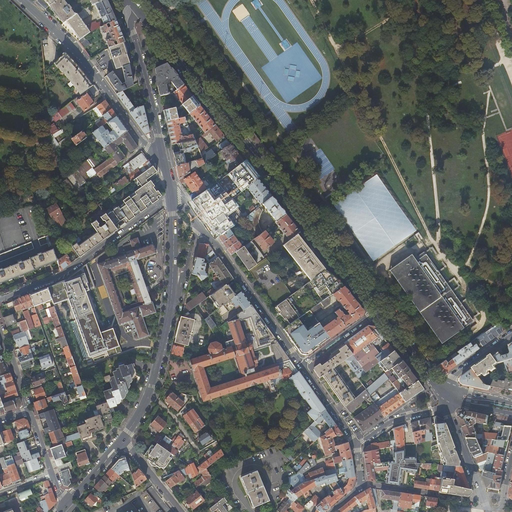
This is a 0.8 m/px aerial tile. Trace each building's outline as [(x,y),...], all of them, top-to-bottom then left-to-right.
[(37,0),(37,1),(46,10),(50,6),(57,0),(37,0)] [(68,6),(63,0),(57,0),(50,6),(52,9),(61,21),(64,24),(66,22),(76,15),(75,15),(76,14),(75,13),(74,14),(71,9),(72,9),(69,5),(68,6)] [(116,21),(106,0),(105,0),(95,5),(102,21),(97,24),(96,22),(95,22),(89,24),(90,26),(89,27),(91,32),(93,30),(100,27),(116,21)] [(253,0),(250,2),(255,9),(262,5),(259,0),(253,0)] [(156,2),(152,6),(155,10),(163,20),(168,17),(156,2)] [(242,4),(232,11),(239,21),(249,14),(242,4)] [(80,12),(76,15),(66,22),(69,25),(68,26),(70,29),(71,28),(75,33),(74,33),(77,37),(77,36),(80,40),(83,37),(90,33),(81,20),(84,18),(92,15),(89,8),(81,11),(80,12)] [(61,21),(52,9),(51,10),(61,21)] [(124,42),(116,21),(100,27),(103,35),(109,33),(111,38),(105,41),(108,46),(103,48),(104,50),(109,48),(122,43),(124,42)] [(79,40),(78,41),(84,50),(90,45),(86,39),(86,40),(83,37),(80,40),(79,40)] [(322,79),(298,42),(291,46),(286,39),(279,43),(284,51),(277,56),(272,49),(264,53),(270,62),(262,67),(285,103),(322,79)] [(126,56),(122,43),(109,48),(111,55),(110,55),(111,59),(112,59),(116,69),(128,65),(125,56),(126,56)] [(73,85),(81,95),(89,89),(93,86),(79,68),(65,53),(64,54),(63,53),(62,55),(62,56),(54,64),(70,82),(67,84),(70,88),(73,85)] [(171,70),(166,64),(155,69),(157,77),(158,86),(160,95),(160,96),(160,97),(172,94),(174,93),(183,85),(182,84),(177,77),(171,70)] [(133,86),(129,65),(128,65),(116,69),(115,70),(114,70),(107,76),(110,81),(116,89),(119,93),(122,91),(133,86)] [(262,80),(262,81),(252,66),(244,71),(257,91),(265,86),(262,80)] [(228,81),(221,84),(231,103),(237,100),(228,81)] [(99,92),(94,85),(93,86),(89,89),(94,95),(99,92)] [(192,97),(183,85),(174,93),(183,104),(192,97)] [(119,93),(116,94),(130,113),(145,134),(149,132),(146,120),(143,106),(137,108),(135,109),(122,91),(119,93)] [(94,105),(86,94),(76,101),(84,112),(94,105)] [(192,97),(183,104),(182,105),(189,114),(200,106),(192,97)] [(112,110),(105,101),(96,107),(103,116),(112,110)] [(49,118),(51,136),(60,130),(59,128),(56,129),(53,124),(75,108),(70,103),(49,118)] [(215,125),(200,106),(189,114),(205,134),(215,125)] [(103,116),(96,107),(93,110),(99,119),(103,116)] [(178,119),(176,108),(170,109),(164,111),(166,122),(178,119)] [(114,113),(112,110),(103,116),(104,119),(96,125),(99,128),(102,126),(107,123),(116,116),(114,113)] [(122,125),(116,116),(107,123),(113,131),(109,134),(107,131),(105,131),(102,126),(99,128),(92,133),(104,148),(104,149),(126,132),(127,132),(127,131),(122,125)] [(178,119),(166,122),(169,135),(172,145),(180,144),(182,143),(183,143),(195,141),(192,135),(183,137),(181,136),(180,131),(182,130),(182,129),(180,129),(179,126),(180,124),(186,123),(184,118),(178,119)] [(224,136),(215,125),(205,134),(195,141),(198,148),(198,149),(200,153),(208,148),(201,140),(209,133),(216,142),(224,136)] [(51,136),(52,153),(54,151),(60,147),(54,138),(67,130),(65,127),(60,130),(51,136)] [(82,134),(80,132),(72,138),(71,139),(76,145),(85,139),(84,137),(85,136),(83,133),(82,134)] [(138,148),(127,132),(126,132),(104,149),(110,156),(112,158),(99,167),(94,170),(96,173),(100,178),(126,159),(117,147),(123,142),(131,153),(138,148)] [(71,139),(72,138),(70,135),(62,141),(64,144),(71,139)] [(223,149),(230,144),(226,140),(220,145),(223,149)] [(195,141),(183,143),(183,145),(182,146),(182,150),(180,150),(180,152),(173,153),(174,156),(174,158),(175,160),(176,167),(186,164),(184,158),(183,154),(198,148),(195,141)] [(223,149),(218,154),(220,156),(222,154),(227,161),(229,159),(237,153),(230,144),(223,149)] [(106,155),(102,150),(91,158),(97,166),(98,166),(108,158),(106,155)] [(207,162),(216,155),(211,150),(201,157),(202,159),(204,164),(205,164),(207,162)] [(152,166),(143,153),(129,163),(134,171),(113,186),(117,192),(133,181),(152,166)] [(244,162),(237,153),(229,159),(231,162),(230,163),(235,169),(244,162)] [(91,158),(80,166),(89,178),(96,173),(94,170),(99,167),(98,166),(97,166),(91,158)] [(195,170),(204,164),(202,159),(196,161),(198,166),(197,166),(194,168),(195,170)] [(183,178),(190,173),(189,171),(190,170),(190,169),(192,169),(191,162),(186,164),(176,167),(177,173),(179,180),(183,178)] [(207,162),(205,164),(211,173),(213,171),(207,162)] [(89,178),(80,166),(76,169),(76,170),(71,173),(81,187),(90,180),(89,178)] [(143,187),(148,183),(146,180),(157,172),(152,166),(133,181),(137,187),(139,185),(141,184),(143,187)] [(332,181),(338,176),(333,171),(328,175),(332,178),(328,182),(332,186),(334,183),(332,181)] [(416,227),(379,171),(335,200),(372,256),(416,227)] [(187,179),(185,181),(187,184),(190,188),(200,181),(195,173),(187,179)] [(60,183),(61,183),(71,195),(76,191),(65,178),(60,183)] [(272,197),(258,179),(247,188),(260,204),(257,206),(254,208),(255,209),(255,210),(258,207),(261,205),(262,204),(272,197)] [(148,183),(143,187),(141,188),(135,192),(137,195),(131,199),(129,197),(123,201),(126,205),(120,210),(124,215),(129,222),(135,217),(133,215),(139,211),(140,213),(147,209),(145,206),(150,202),(152,204),(162,197),(150,181),(148,183)] [(205,188),(200,181),(190,188),(193,192),(195,191),(197,194),(205,188)] [(226,196),(220,200),(229,213),(234,209),(226,196)] [(286,214),(272,197),(262,204),(276,222),(286,214)] [(123,201),(117,205),(118,207),(120,210),(126,205),(123,201)] [(60,214),(61,214),(55,204),(47,209),(52,219),(51,219),(57,229),(66,224),(63,218),(62,219),(60,214)] [(264,210),(261,205),(258,207),(259,208),(255,211),(254,215),(253,219),(253,223),(253,226),(254,229),(255,231),(257,234),(258,236),(264,232),(263,231),(262,230),(261,228),(261,227),(260,225),(260,224),(259,222),(260,220),(260,219),(260,217),(261,215),(262,214),(262,213),(263,212),(264,210)] [(106,216),(117,230),(120,228),(117,223),(122,220),(125,224),(129,222),(124,215),(120,210),(118,207),(117,208),(113,211),(111,212),(108,215),(106,216)] [(313,209),(328,227),(331,224),(328,221),(327,222),(315,207),(313,209)] [(103,240),(117,230),(106,216),(105,214),(101,217),(103,221),(105,221),(106,223),(106,224),(101,228),(99,228),(98,226),(98,224),(96,221),(95,222),(88,213),(85,215),(96,230),(103,240)] [(300,232),(286,214),(276,222),(275,223),(289,240),(296,235),(297,234),(300,232)] [(73,227),(71,225),(65,229),(72,237),(77,233),(76,232),(73,227)] [(233,235),(229,229),(218,237),(223,243),(233,235)] [(103,240),(96,230),(94,231),(96,233),(92,236),(92,235),(90,236),(91,237),(88,239),(85,241),(84,240),(83,241),(84,242),(80,245),(78,246),(78,245),(76,243),(76,244),(72,247),(79,257),(83,254),(91,248),(103,240)] [(264,231),(264,232),(258,236),(254,239),(257,243),(258,242),(261,246),(260,247),(263,251),(273,243),(264,231)] [(325,269),(297,234),(296,235),(324,270),(325,269)] [(238,241),(233,235),(223,243),(227,249),(238,241)] [(296,235),(289,240),(284,244),(312,279),(313,279),(315,277),(322,271),(324,270),(296,235)] [(38,240),(40,246),(47,244),(48,247),(51,246),(49,241),(48,236),(38,240)] [(97,264),(100,272),(101,272),(119,326),(130,322),(131,325),(131,326),(132,326),(133,329),(132,330),(133,330),(134,334),(134,335),(135,335),(134,335),(136,339),(138,338),(137,339),(138,340),(139,339),(139,340),(140,340),(140,339),(148,336),(148,337),(149,336),(150,336),(149,335),(148,335),(147,331),(148,330),(147,330),(146,330),(145,326),(146,326),(146,325),(145,325),(144,322),(145,322),(144,321),(143,321),(142,318),(155,313),(152,302),(151,302),(137,261),(157,254),(153,244),(141,248),(138,238),(130,241),(133,248),(131,248),(132,251),(126,253),(123,254),(123,256),(106,262),(106,261),(97,264)] [(242,248),(238,241),(227,249),(231,255),(235,252),(242,248)] [(251,241),(242,248),(235,252),(248,271),(265,259),(264,257),(251,241)] [(0,262),(34,249),(32,242),(0,255),(0,262)] [(199,244),(196,258),(203,260),(204,258),(206,256),(213,251),(208,244),(199,244)] [(312,279),(284,244),(283,245),(311,281),(312,279)] [(60,262),(53,250),(41,254),(40,255),(40,254),(37,255),(37,256),(29,259),(29,258),(28,258),(29,260),(21,263),(20,262),(17,263),(17,264),(10,267),(10,266),(9,266),(9,268),(2,270),(1,271),(1,269),(0,269),(0,283),(35,271),(35,270),(60,262)] [(209,297),(225,285),(233,279),(219,260),(213,252),(206,256),(204,258),(206,258),(208,262),(207,263),(208,263),(209,265),(217,276),(213,279),(215,282),(211,285),(214,290),(213,290),(212,289),(206,293),(209,297)] [(424,252),(414,259),(411,255),(389,270),(441,343),(473,321),(424,252)] [(62,260),(62,264),(64,272),(71,263),(68,259),(69,258),(66,255),(62,258),(62,260)] [(195,262),(192,274),(197,276),(201,281),(207,277),(204,271),(206,265),(208,263),(207,263),(208,262),(206,258),(204,258),(203,260),(196,258),(195,262)] [(64,281),(47,288),(51,300),(52,303),(53,305),(68,300),(89,357),(119,346),(113,329),(100,333),(86,292),(95,289),(87,265),(85,266),(64,281)] [(324,274),(322,271),(315,277),(319,284),(322,289),(321,290),(323,293),(329,290),(330,289),(334,293),(343,287),(341,284),(334,278),(331,276),(328,277),(326,275),(325,275),(324,274)] [(341,284),(331,271),(329,272),(328,271),(324,274),(325,275),(326,275),(328,277),(331,276),(334,278),(341,284)] [(293,295),(274,307),(279,314),(280,313),(281,315),(281,316),(282,317),(283,317),(284,317),(285,318),(283,320),(287,326),(298,319),(310,310),(323,301),(319,295),(318,296),(308,283),(299,291),(293,295)] [(209,297),(206,299),(200,303),(209,315),(234,297),(232,294),(227,287),(225,285),(209,297)] [(330,338),(362,315),(362,311),(356,304),(343,287),(334,293),(336,297),(336,298),(342,307),(334,312),(338,317),(337,318),(333,312),(319,322),(321,326),(330,338)] [(51,300),(47,288),(38,291),(29,295),(33,305),(34,307),(37,306),(39,309),(41,309),(41,310),(43,309),(41,304),(51,300)] [(204,319),(213,332),(227,322),(237,315),(251,305),(247,299),(242,291),(234,297),(209,315),(204,319)] [(186,313),(188,312),(195,307),(200,303),(206,299),(202,293),(187,304),(185,312),(186,313)] [(33,305),(29,295),(25,297),(18,299),(22,310),(33,305)] [(330,295),(323,301),(310,310),(314,316),(330,304),(330,295)] [(19,311),(22,310),(18,299),(6,304),(10,315),(12,315),(20,312),(19,311)] [(86,398),(77,373),(53,305),(52,303),(50,304),(51,305),(49,306),(50,308),(48,309),(51,317),(48,318),(48,317),(42,319),(44,325),(50,323),(49,322),(52,321),(58,337),(56,338),(56,337),(55,338),(56,343),(60,342),(64,352),(65,355),(74,382),(76,388),(80,400),(86,398)] [(285,354),(267,327),(263,322),(251,305),(237,315),(238,320),(240,320),(241,320),(248,318),(253,334),(246,337),(244,337),(254,369),(243,372),(233,340),(225,342),(227,348),(223,349),(221,344),(216,342),(215,342),(215,341),(211,343),(211,344),(210,344),(208,349),(209,354),(190,360),(203,402),(266,381),(268,386),(269,386),(271,392),(274,391),(273,386),(274,385),(272,379),(281,376),(282,379),(287,380),(289,379),(298,372),(296,369),(285,354)] [(31,329),(33,328),(27,311),(23,312),(23,313),(25,320),(29,330),(31,329)] [(183,345),(187,346),(194,320),(191,319),(190,319),(191,318),(189,318),(189,319),(182,317),(187,316),(190,314),(188,312),(186,313),(181,317),(178,330),(175,343),(177,343),(183,345)] [(35,328),(41,326),(36,314),(31,316),(35,328)] [(10,315),(3,318),(4,320),(5,323),(7,327),(17,324),(16,322),(16,321),(15,321),(15,320),(14,320),(12,315),(10,315)] [(254,369),(244,337),(238,320),(237,315),(227,322),(233,340),(243,372),(254,369)] [(287,326),(283,329),(301,354),(307,355),(317,347),(314,341),(311,343),(307,337),(310,336),(298,319),(287,326)] [(28,330),(29,330),(25,320),(20,323),(23,332),(24,331),(28,330)] [(500,321),(476,338),(482,346),(502,332),(500,321)] [(368,325),(344,343),(345,344),(353,356),(381,334),(374,326),(368,325)] [(43,340),(45,340),(41,326),(35,328),(38,335),(37,336),(37,338),(39,338),(40,341),(43,340)] [(330,338),(321,326),(311,332),(315,338),(316,337),(321,344),(330,338)] [(25,335),(24,331),(23,332),(22,332),(20,333),(13,335),(16,345),(29,340),(27,335),(25,335)] [(381,334),(353,356),(361,367),(354,373),(358,379),(394,351),(388,343),(380,349),(382,352),(379,353),(374,346),(384,338),(381,334)] [(452,358),(456,365),(479,348),(475,344),(470,348),(469,347),(471,345),(469,342),(456,352),(458,354),(452,358)] [(493,357),(498,364),(505,362),(511,359),(511,342),(509,345),(511,353),(510,355),(503,357),(501,356),(499,352),(493,357)] [(183,345),(177,343),(176,346),(174,346),(172,354),(181,356),(183,348),(182,348),(183,345)] [(313,370),(319,378),(323,376),(334,368),(345,360),(354,373),(361,367),(353,356),(345,344),(331,354),(333,357),(332,358),(331,357),(328,359),(329,360),(321,366),(319,364),(314,368),(313,370)] [(22,356),(31,353),(29,346),(19,349),(22,356)] [(394,351),(358,379),(360,381),(366,389),(384,374),(390,369),(391,368),(401,361),(394,351)] [(34,360),(31,353),(22,356),(24,363),(29,362),(34,360)] [(52,365),(48,354),(39,358),(42,369),(52,365)] [(135,384),(137,385),(140,378),(135,376),(134,376),(128,355),(127,355),(115,358),(94,366),(97,377),(109,410),(116,407),(115,404),(119,403),(118,402),(122,400),(119,392),(122,391),(124,394),(126,394),(127,391),(126,389),(128,389),(129,386),(128,383),(130,383),(131,381),(133,381),(135,378),(137,379),(135,384)] [(492,355),(474,369),(480,377),(484,374),(486,377),(490,374),(489,373),(491,373),(490,371),(491,370),(492,372),(496,369),(494,366),(498,364),(493,357),(492,355)] [(446,372),(456,365),(452,358),(450,356),(437,365),(442,371),(446,372)] [(409,370),(401,361),(391,368),(394,372),(393,372),(395,375),(389,379),(389,380),(391,383),(396,380),(400,377),(409,370)] [(339,399),(344,407),(345,407),(355,399),(348,389),(334,368),(323,376),(328,384),(337,397),(339,399)] [(489,391),(490,387),(492,383),(483,381),(480,377),(474,369),(462,378),(462,379),(461,380),(461,381),(461,382),(462,383),(462,384),(463,385),(489,391)] [(417,381),(409,370),(400,377),(404,382),(400,386),(396,380),(391,383),(395,388),(399,394),(417,381)] [(305,382),(298,372),(289,379),(303,398),(304,398),(311,409),(307,413),(314,421),(319,417),(318,416),(325,410),(317,399),(305,382)] [(10,373),(3,375),(5,380),(3,381),(4,383),(3,383),(3,385),(4,384),(13,381),(10,373)] [(44,382),(41,373),(35,375),(36,377),(31,379),(33,387),(39,385),(38,384),(44,382)] [(274,385),(282,379),(281,376),(272,379),(274,385)] [(492,383),(490,387),(511,391),(511,383),(509,383),(506,382),(499,381),(499,383),(496,383),(494,380),(492,383)] [(6,388),(7,392),(16,389),(14,385),(13,381),(4,384),(6,388)] [(399,394),(405,402),(413,396),(423,389),(417,381),(399,394)] [(45,396),(42,387),(33,390),(34,391),(37,399),(45,396)] [(0,394),(0,399),(1,401),(3,400),(18,396),(16,389),(7,392),(5,393),(0,394)] [(365,390),(355,399),(345,407),(351,415),(351,414),(351,413),(354,411),(353,409),(358,405),(358,404),(368,395),(365,390)] [(66,397),(64,392),(61,393),(53,396),(55,401),(59,399),(61,400),(63,405),(68,403),(66,397)] [(165,401),(171,406),(178,398),(172,393),(171,393),(165,400),(165,401)] [(370,398),(369,396),(365,400),(369,405),(373,402),(370,398)] [(51,400),(50,397),(34,403),(35,408),(36,410),(38,410),(41,410),(41,408),(43,408),(44,408),(47,407),(45,402),(51,400)] [(4,409),(5,412),(19,407),(21,404),(19,400),(19,398),(16,400),(15,398),(12,399),(13,401),(4,404),(3,400),(1,401),(4,409)] [(178,398),(171,406),(176,411),(177,410),(183,404),(183,403),(178,398)] [(112,419),(106,402),(95,406),(99,415),(84,420),(85,423),(76,426),(79,433),(80,438),(82,442),(96,437),(94,434),(99,432),(98,431),(104,429),(102,423),(112,419)] [(374,404),(374,403),(353,418),(363,432),(384,417),(374,404)] [(56,419),(53,409),(38,415),(40,420),(45,418),(47,422),(56,419)] [(183,416),(189,425),(199,418),(193,409),(183,416)] [(314,421),(304,431),(314,442),(322,435),(314,427),(317,424),(318,426),(323,426),(327,424),(330,428),(335,424),(330,417),(325,410),(318,416),(319,417),(314,421)] [(458,416),(467,439),(477,439),(479,439),(483,440),(484,435),(477,435),(477,434),(476,433),(477,433),(475,428),(474,428),(474,427),(477,423),(478,428),(485,429),(485,425),(487,425),(488,420),(488,416),(463,411),(458,416)] [(199,418),(189,425),(195,432),(205,425),(200,420),(204,418),(203,416),(199,418)] [(166,424),(158,417),(151,425),(156,429),(155,430),(156,432),(157,430),(159,432),(166,424)] [(442,465),(444,465),(444,466),(453,466),(455,466),(461,467),(453,446),(448,433),(443,420),(442,419),(436,417),(433,417),(437,445),(431,448),(430,460),(443,461),(442,465)] [(424,430),(424,431),(425,430),(425,432),(429,432),(429,430),(431,429),(430,418),(418,421),(420,431),(424,430)] [(17,421),(15,422),(16,425),(17,429),(16,430),(15,430),(15,432),(16,433),(18,432),(27,429),(30,428),(27,421),(23,419),(17,421)] [(60,429),(56,419),(47,422),(49,427),(43,429),(45,434),(49,433),(57,430),(60,429)] [(410,424),(412,433),(420,431),(418,421),(410,424)] [(483,440),(493,440),(498,440),(499,434),(499,433),(501,433),(501,426),(505,426),(503,423),(495,422),(495,428),(493,428),(493,430),(494,430),(494,434),(484,433),(484,435),(483,440)] [(342,435),(335,424),(330,428),(324,433),(326,435),(320,437),(325,456),(334,453),(333,451),(335,450),(335,447),(336,446),(335,442),(333,442),(333,440),(332,438),(337,436),(340,436),(342,435)] [(395,446),(404,445),(403,433),(403,426),(392,429),(394,441),(376,444),(371,444),(365,449),(363,453),(378,450),(381,449),(390,447),(393,447),(395,446)] [(498,440),(509,441),(511,426),(505,426),(501,426),(501,433),(499,433),(499,434),(498,440)] [(1,427),(0,427),(0,435),(3,444),(10,442),(9,442),(11,441),(11,440),(13,439),(10,430),(3,433),(1,427)] [(27,429),(18,432),(20,440),(30,436),(27,429)] [(66,443),(64,438),(62,432),(59,433),(57,430),(49,433),(52,442),(49,443),(51,448),(66,443)] [(414,445),(416,444),(424,442),(424,431),(424,430),(420,431),(412,433),(414,445)] [(211,439),(207,433),(199,438),(198,438),(202,445),(211,439)] [(178,436),(174,442),(172,445),(174,446),(175,447),(181,438),(178,436)] [(160,439),(156,444),(167,451),(172,445),(174,442),(172,441),(168,445),(160,439)] [(467,439),(475,459),(486,454),(484,449),(483,440),(479,439),(480,443),(481,444),(481,447),(481,448),(477,439),(467,439)] [(497,454),(505,456),(509,441),(498,440),(493,440),(490,453),(495,454),(497,454)] [(51,448),(50,448),(52,454),(54,460),(61,458),(66,456),(63,448),(72,445),(71,441),(66,443),(51,448)] [(16,444),(19,452),(20,453),(25,451),(22,442),(16,444)] [(306,476),(308,482),(324,476),(324,477),(331,475),(330,471),(335,469),(334,464),(342,462),(342,459),(341,459),(341,458),(344,458),(345,461),(352,459),(348,443),(341,445),(336,446),(335,447),(335,450),(338,449),(338,450),(338,451),(337,452),(338,453),(339,453),(340,456),(332,458),(332,459),(325,462),(328,471),(323,472),(322,468),(308,473),(309,476),(306,476)] [(147,458),(146,459),(148,461),(149,462),(149,463),(150,464),(150,465),(151,465),(152,466),(153,466),(155,467),(156,467),(157,467),(159,469),(160,467),(162,468),(167,460),(169,457),(168,457),(170,453),(167,451),(156,444),(154,447),(154,446),(152,449),(151,449),(145,457),(147,458)] [(144,456),(145,457),(151,449),(152,449),(154,446),(151,445),(144,456)] [(172,445),(167,451),(170,453),(174,456),(177,451),(173,448),(174,446),(172,445)] [(378,450),(363,453),(365,465),(368,481),(375,482),(373,472),(387,470),(387,473),(387,474),(386,479),(386,483),(389,484),(399,485),(401,470),(405,471),(412,472),(416,472),(417,468),(417,463),(416,463),(416,458),(404,458),(404,445),(395,446),(396,452),(393,452),(393,461),(380,463),(378,450)] [(207,453),(207,454),(213,463),(223,455),(219,447),(211,453),(213,456),(211,458),(209,455),(207,453)] [(89,463),(84,449),(73,453),(75,456),(77,456),(77,457),(76,458),(77,459),(78,459),(79,461),(77,461),(79,466),(83,464),(84,465),(89,463)] [(25,451),(20,453),(21,455),(22,459),(25,458),(25,460),(25,462),(26,461),(26,462),(35,459),(40,457),(38,453),(30,455),(28,450),(25,451)] [(475,459),(477,464),(485,461),(487,460),(489,453),(486,454),(475,459)] [(490,453),(489,453),(487,460),(485,470),(485,471),(490,473),(495,454),(490,453)] [(213,463),(207,454),(204,456),(207,460),(198,468),(201,472),(206,469),(213,463)] [(496,476),(502,477),(503,471),(502,470),(505,456),(497,454),(493,473),(496,474),(496,476)] [(11,455),(8,456),(3,458),(4,460),(5,465),(14,462),(11,455)] [(22,459),(21,455),(14,457),(17,465),(24,463),(23,463),(22,459)] [(130,471),(125,456),(122,456),(117,462),(116,463),(117,464),(115,466),(114,465),(111,468),(118,475),(119,475),(122,472),(123,473),(130,471)] [(171,458),(169,457),(167,460),(162,468),(163,470),(171,458)] [(61,458),(54,460),(57,467),(63,464),(61,458)] [(38,469),(43,467),(42,464),(38,466),(35,459),(26,462),(25,462),(29,472),(35,469),(35,468),(34,467),(35,467),(37,466),(38,469)] [(344,472),(345,479),(348,479),(355,478),(352,459),(345,461),(347,472),(344,472)] [(16,467),(14,462),(5,465),(7,468),(12,483),(20,479),(17,470),(16,467)] [(63,485),(68,486),(70,483),(69,478),(71,477),(68,469),(72,468),(70,462),(63,464),(57,467),(63,485)] [(291,462),(290,463),(288,465),(296,474),(299,471),(291,462)] [(299,471),(296,474),(301,484),(306,482),(301,474),(310,468),(309,465),(307,462),(299,471)] [(188,466),(184,468),(185,473),(190,471),(192,478),(198,474),(193,463),(188,466)] [(451,485),(470,489),(461,467),(455,466),(454,472),(452,479),(451,485)] [(0,478),(3,486),(12,483),(7,468),(3,470),(5,475),(0,476),(0,478)] [(118,475),(111,468),(106,473),(101,480),(108,486),(111,483),(113,481),(117,477),(118,475)] [(203,476),(201,477),(202,478),(204,482),(210,477),(206,469),(201,472),(203,476)] [(132,475),(136,487),(146,479),(145,478),(142,474),(138,470),(132,475)] [(168,476),(170,475),(166,470),(158,474),(158,475),(162,479),(168,476)] [(500,490),(502,477),(496,476),(496,474),(493,473),(490,473),(485,471),(485,470),(483,470),(482,474),(487,488),(500,490)] [(185,480),(178,471),(177,472),(173,474),(174,475),(166,481),(171,488),(179,481),(181,484),(181,483),(182,484),(185,481),(185,480)] [(257,471),(255,472),(267,502),(269,501),(257,471)] [(267,502),(255,472),(241,478),(244,487),(253,508),(260,505),(267,502)] [(281,506),(278,509),(278,510),(277,511),(278,511),(287,511),(286,510),(289,507),(294,511),(301,511),(304,509),(295,501),(297,498),(308,490),(316,486),(325,483),(326,485),(323,486),(328,497),(329,496),(332,494),(333,493),(333,492),(340,488),(338,486),(336,482),(337,481),(337,480),(335,474),(335,473),(331,475),(324,477),(324,476),(308,482),(306,482),(301,484),(291,492),(290,491),(289,494),(287,496),(285,499),(284,501),(283,503),(281,506)] [(470,491),(470,489),(451,485),(452,479),(445,478),(445,475),(442,475),(442,477),(441,480),(439,491),(450,493),(458,494),(466,495),(470,491)] [(204,482),(196,488),(198,490),(203,486),(204,487),(213,480),(210,477),(204,482)] [(194,487),(195,489),(196,488),(204,482),(202,478),(194,484),(195,486),(194,487)] [(347,485),(341,490),(343,495),(352,488),(355,478),(348,479),(348,481),(346,481),(346,483),(347,483),(347,484),(347,485)] [(345,479),(337,480),(337,481),(336,482),(338,486),(340,488),(341,490),(347,485),(347,484),(347,483),(346,483),(346,481),(348,481),(348,479),(345,479)] [(414,487),(429,490),(430,480),(426,479),(426,483),(415,481),(414,487)] [(108,486),(101,480),(97,484),(94,487),(101,493),(102,491),(103,492),(108,486)] [(41,511),(47,511),(50,509),(56,502),(48,481),(47,481),(43,482),(45,487),(47,486),(48,489),(47,489),(49,493),(44,495),(44,496),(46,500),(42,502),(40,497),(37,498),(42,511),(41,511)] [(329,496),(328,497),(325,498),(325,499),(330,507),(343,495),(341,490),(340,488),(333,492),(333,493),(332,494),(332,495),(334,494),(335,496),(331,498),(330,497),(329,496)] [(371,488),(369,489),(375,507),(378,506),(377,500),(375,489),(371,488)] [(26,496),(24,489),(16,492),(19,499),(23,498),(26,496)] [(375,511),(375,508),(375,507),(369,489),(353,498),(341,508),(337,511),(348,511),(351,510),(350,510),(357,504),(358,506),(366,500),(369,510),(366,510),(361,511),(375,511)] [(396,511),(400,493),(381,490),(380,498),(395,501),(394,502),(392,510),(390,509),(389,511),(396,511)] [(140,495),(153,511),(162,511),(146,491),(140,495)] [(19,499),(16,492),(2,498),(8,511),(23,511),(19,500),(19,499)] [(204,501),(196,492),(186,500),(188,504),(187,505),(189,507),(190,506),(193,509),(204,501)] [(300,501),(304,507),(311,501),(313,499),(312,498),(313,497),(311,493),(300,501)] [(400,493),(396,511),(402,511),(404,508),(410,509),(412,495),(400,493)] [(100,505),(103,501),(97,496),(94,498),(90,494),(85,500),(86,501),(85,502),(89,505),(90,504),(92,506),(96,501),(100,505)] [(324,511),(330,507),(325,499),(325,498),(321,501),(315,495),(313,497),(312,498),(313,499),(311,501),(304,507),(308,510),(314,505),(316,507),(315,507),(316,510),(315,511),(324,511)] [(417,511),(420,496),(412,495),(410,509),(410,511),(413,511),(417,511)] [(425,506),(436,508),(437,498),(427,497),(425,506)] [(226,502),(224,498),(209,509),(211,511),(213,511),(217,509),(219,511),(226,511),(227,511),(222,505),(226,502)]
